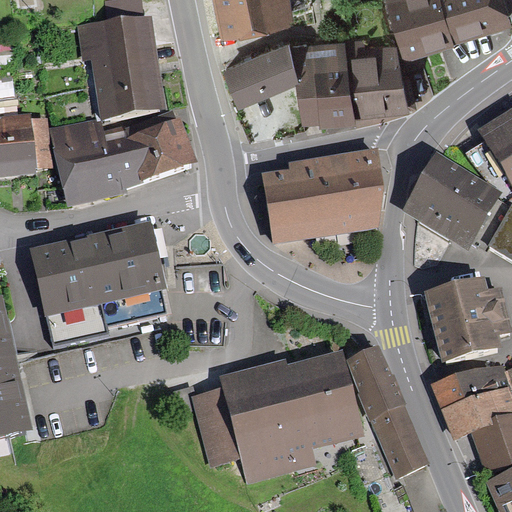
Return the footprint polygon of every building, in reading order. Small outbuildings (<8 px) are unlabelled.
[(215,0),(223,28),(294,11),(291,0),(215,0)] [(387,0),(405,54),(448,41),(511,20),(511,19),(505,0),(387,0)] [(87,55),(99,121),(168,109),(161,71),(151,16),(77,29),(81,56),(87,55)] [(356,114),(356,111),(346,40),(346,35),(294,41),(296,54),(298,74),(302,115),(320,114),(320,118),(356,114)] [(223,65),(239,101),(298,74),(296,54),(289,37),(248,54),(223,65)] [(356,111),(407,104),(403,79),(397,40),(366,44),(364,37),(346,40),(356,111)] [(141,185),(198,166),(184,121),(177,124),(173,114),(128,131),(127,128),(104,134),(101,122),(49,134),(69,210),(122,199),(120,192),(141,187),(141,185)] [(0,180),(36,176),(36,171),(52,169),(47,122),(31,123),(30,119),(0,122),(0,180)] [(511,124),(482,144),(511,190),(511,124)] [(379,231),(384,192),(379,153),(288,165),(289,173),(265,177),(274,245),(379,231)] [(503,194),(439,156),(404,215),(450,242),(468,253),(473,245),(498,202),(503,194)] [(511,209),(498,202),(473,245),(488,255),(491,250),(511,263),(511,209)] [(148,225),(85,241),(105,325),(169,310),(148,225)] [(105,325),(85,241),(22,256),(40,329),(49,327),(54,346),(107,334),(105,325)] [(444,367),(503,352),(500,339),(511,336),(500,292),(488,295),(485,282),(426,297),(435,332),(444,367)] [(5,299),(0,300),(0,440),(35,432),(5,299)] [(380,349),(345,364),(371,424),(372,424),(396,481),(431,467),(406,409),(408,408),(395,378),(393,379),(380,349)] [(313,452),(363,439),(356,408),(343,356),(288,370),(286,363),(222,379),(225,391),(193,399),(191,389),(170,394),(176,416),(196,411),(211,470),(241,462),(247,484),(317,466),(313,452)] [(433,387),(443,413),(508,389),(503,368),(484,371),(475,373),(433,387)] [(454,445),(473,439),(494,431),(492,424),(511,416),(511,399),(508,389),(443,413),(454,445)] [(473,439),(492,484),(511,475),(511,416),(492,424),(494,431),(473,439)] [(487,486),(498,511),(511,511),(511,475),(492,484),(487,486)]
